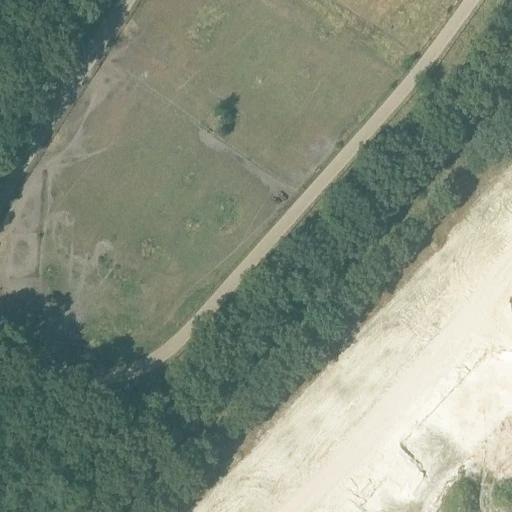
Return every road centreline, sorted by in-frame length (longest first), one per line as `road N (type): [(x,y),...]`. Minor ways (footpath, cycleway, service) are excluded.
road 1 (track): [(0,319),(40,352),(80,367),(117,375),(145,365),(425,59),(468,0)]
road 2 (track): [(125,0),(0,200)]
